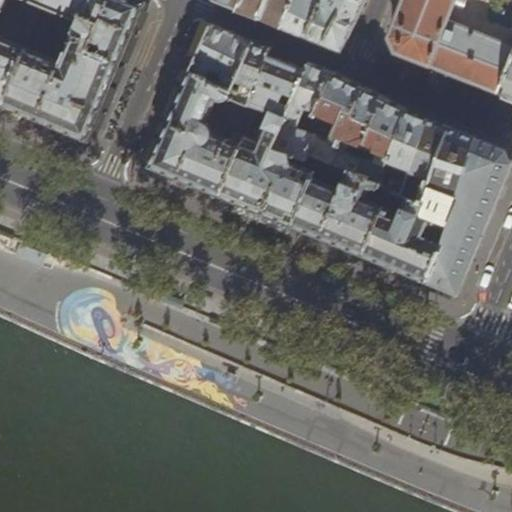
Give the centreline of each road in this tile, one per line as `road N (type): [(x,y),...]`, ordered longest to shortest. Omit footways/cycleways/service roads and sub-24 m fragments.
road 1 (primary): [(92,210),(470,367)]
road 2 (residential): [(182,0),(92,210)]
road 3 (residential): [(352,68),(182,0)]
road 4 (residential): [(511,136),(352,68)]
